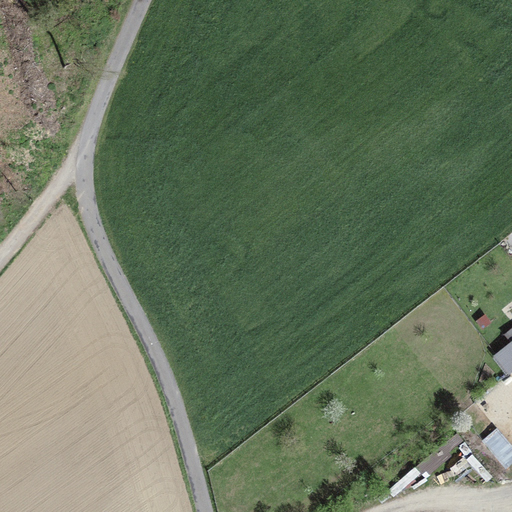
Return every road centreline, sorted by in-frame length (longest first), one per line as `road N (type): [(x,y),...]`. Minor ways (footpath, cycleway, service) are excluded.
road 1 (unclassified): [(143,0),(90,133),(87,204),(176,404),(205,511)]
road 2 (track): [(86,152),(0,259)]
road 3 (track): [(387,511),(511,487)]
